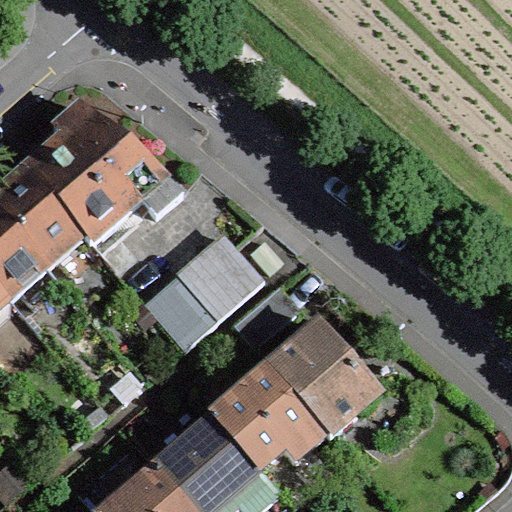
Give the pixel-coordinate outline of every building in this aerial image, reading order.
[(156,220),(181,198),(80,110),(53,134),(62,143),(41,160),(27,172),(85,239),(92,247),(142,203),(156,220)] [(0,217),(47,272),(85,239),(27,172),(0,196),(0,195),(0,217)] [(0,292),(10,304),(47,272),(0,217),(0,292)] [(185,354),(263,286),(228,243),(148,312),(185,354)] [(0,313),(10,304),(0,292),(0,313)] [(276,295),(235,330),(254,353),(296,317),(276,295)] [(337,350),(320,330),(271,372),(328,438),(331,442),(380,400),(337,350)] [(284,456),(294,467),(328,438),(271,372),(214,422),(260,476),(272,466),(284,456)] [(214,422),(156,472),(190,511),(264,511),(280,499),(260,476),(214,422)] [(8,470),(0,476),(0,498),(6,505),(25,489),(8,470)] [(190,511),(156,472),(109,511),(190,511)]
